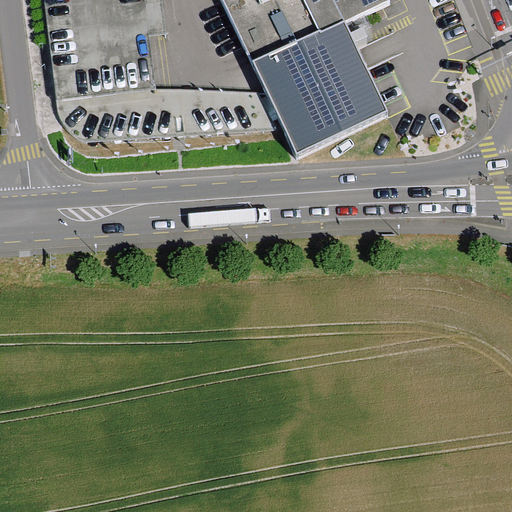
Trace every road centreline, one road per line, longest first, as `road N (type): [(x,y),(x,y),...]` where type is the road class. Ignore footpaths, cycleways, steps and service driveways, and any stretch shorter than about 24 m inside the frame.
road 1 (secondary): [(29,216),(106,221),(511,199)]
road 2 (secondary): [(469,167),(141,196),(29,216)]
